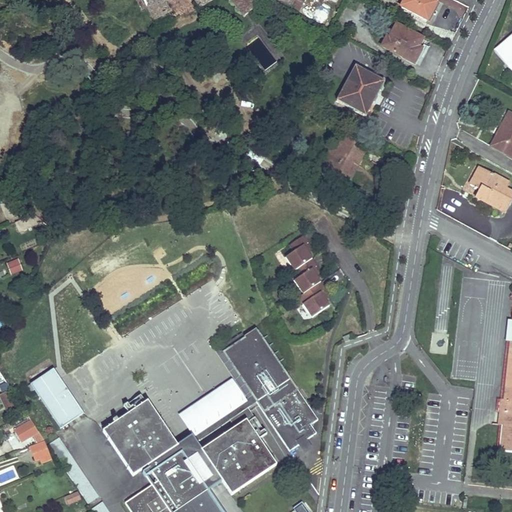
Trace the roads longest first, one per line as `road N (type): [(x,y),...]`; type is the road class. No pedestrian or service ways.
road 1 (residential): [(339,511),(361,369),(402,333),(442,113),(494,0)]
road 2 (unknown): [(499,257),(463,475),(473,491),(511,499)]
